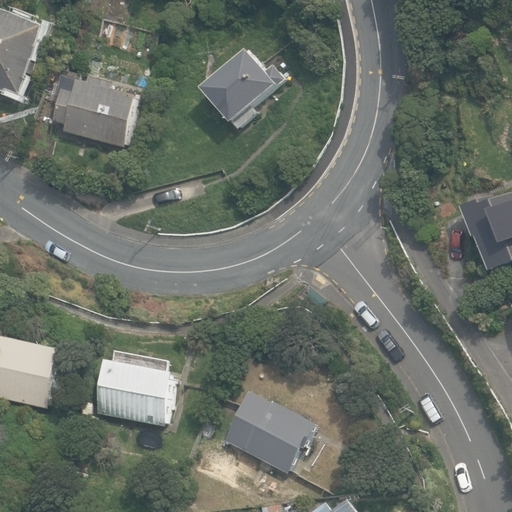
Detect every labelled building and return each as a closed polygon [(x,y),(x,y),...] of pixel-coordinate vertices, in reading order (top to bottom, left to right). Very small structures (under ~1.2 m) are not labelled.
[(10,90),(23,95),(32,73),(38,76),(42,66),(36,64),(50,28),(0,7),(0,89),(9,93),(10,90)] [(210,90),(243,130),(262,114),(257,108),(283,87),(255,53),(210,90)] [(96,83),(67,76),(61,96),(65,96),(58,122),(70,125),(68,132),(131,148),(144,97),(120,91),(121,84),(97,78),(96,83)] [(482,238),(494,272),(511,265),(511,194),(485,204),(484,201),(467,208),(479,239),(482,238)] [(307,297),(322,309),(329,300),(314,289),(307,297)] [(0,396),(52,408),(56,387),(65,389),(68,378),(59,376),(65,349),(0,335),(0,396)] [(102,414),(170,427),(180,374),(112,361),(102,414)] [(230,440),(293,473),(306,446),(311,449),(323,424),(280,402),(279,404),(256,392),(230,440)] [(315,511),(364,511),(356,499),(339,511),(331,501),(315,511)]
